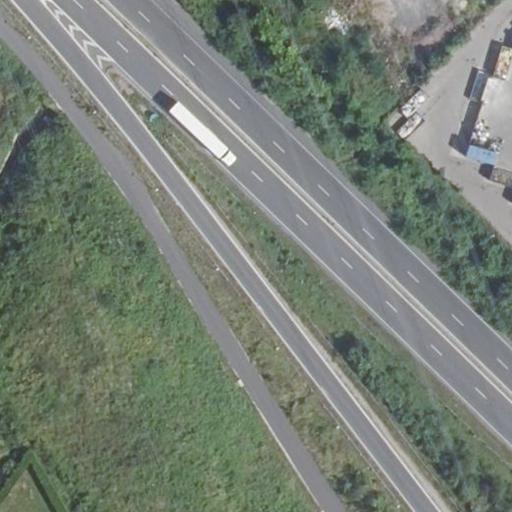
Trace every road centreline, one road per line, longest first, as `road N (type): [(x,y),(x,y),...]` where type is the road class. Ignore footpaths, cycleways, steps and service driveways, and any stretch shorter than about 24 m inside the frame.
road 1 (trunk): [(19,0),(172,182),(425,511)]
road 2 (trunk): [(67,0),(511,422)]
road 3 (trunk): [(511,373),(124,0)]
